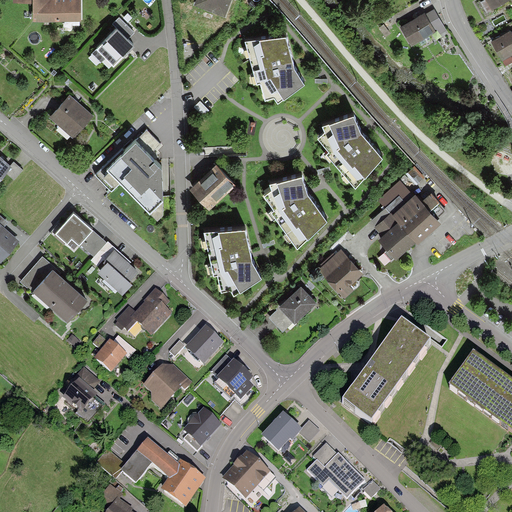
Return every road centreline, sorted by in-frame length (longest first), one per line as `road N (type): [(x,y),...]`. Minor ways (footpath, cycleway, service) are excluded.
road 1 (residential): [(166,0),(178,99),(183,259),(175,276)]
road 2 (residential): [(284,383),(418,511)]
road 3 (residential): [(430,276),(347,325),(284,383)]
road 4 (residential): [(175,276),(284,383)]
road 5 (residential): [(284,383),(225,452),(212,511)]
road 6 (residential): [(74,190),(175,276)]
